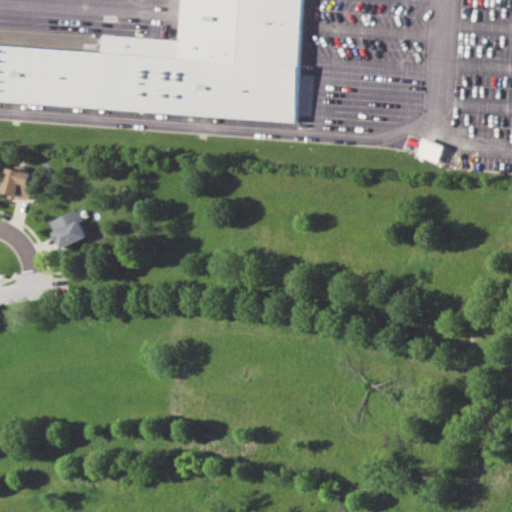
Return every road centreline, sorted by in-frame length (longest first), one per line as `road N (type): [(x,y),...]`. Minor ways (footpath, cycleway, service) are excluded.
road 1 (residential): [(486,350),(359,308),(251,288),(125,281),(0,295)]
road 2 (residential): [(0,464),(131,443),(216,446),(308,465),(419,511)]
road 3 (residential): [(421,511),(511,276)]
